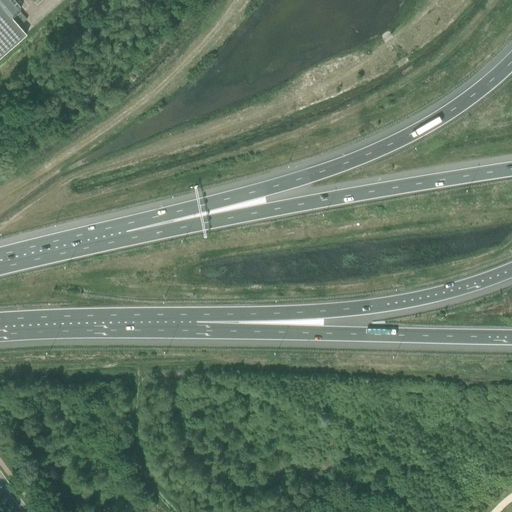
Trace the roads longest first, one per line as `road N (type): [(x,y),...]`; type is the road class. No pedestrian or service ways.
road 1 (motorway): [(511,62),(409,136),(127,239)]
road 2 (motorway): [(511,169),(127,239)]
road 3 (motorway): [(194,323),(399,303),(511,269)]
road 4 (motorway): [(194,323),(511,337)]
road 5 (track): [(234,0),(176,69),(113,122),(0,192)]
road 6 (motorway): [(0,328),(194,323)]
road 7 (motorway): [(127,239),(0,269)]
